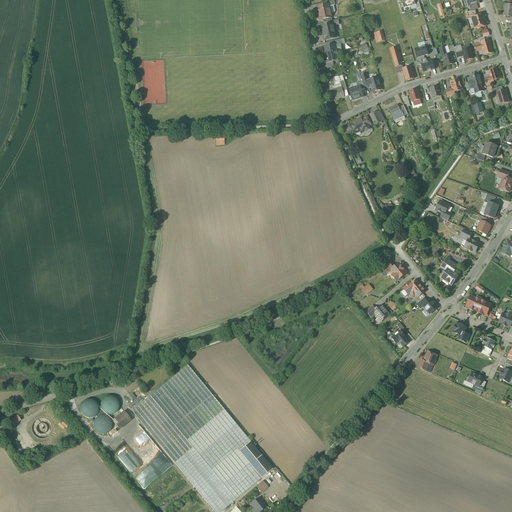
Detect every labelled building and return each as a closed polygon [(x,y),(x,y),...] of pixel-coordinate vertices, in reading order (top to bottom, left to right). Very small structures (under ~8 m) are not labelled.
[(413,0),(401,0),(404,8),(415,5),(413,0)] [(335,6),(334,2),(323,4),(324,7),(318,9),(321,21),(334,18),(331,6),(335,6)] [(475,30),(489,26),(486,14),(478,16),(474,17),(472,18),(475,30)] [(335,24),(322,27),(325,41),(338,38),(335,24)] [(383,32),(374,34),(377,44),(386,41),(383,32)] [(494,54),(490,41),(482,43),(475,45),(477,52),(484,50),(485,56),(494,54)] [(336,45),(324,48),(327,64),(340,61),(336,45)] [(415,49),(418,58),(430,55),(427,46),(415,49)] [(398,47),(391,49),(397,68),(404,66),(398,47)] [(456,54),(458,59),(465,57),(466,62),(474,59),(472,49),(463,52),(462,47),(455,49),(457,54),(456,54)] [(443,59),(444,59),(446,68),(455,65),(452,55),(448,56),(446,48),(440,49),(443,59)] [(426,58),(415,61),(416,66),(421,64),(423,72),(434,69),(431,60),(427,61),(426,58)] [(413,67),(403,69),(406,81),(416,78),(413,67)] [(490,72),(491,77),(485,79),(488,87),(495,84),(494,81),(502,79),(499,70),(490,72)] [(366,90),(372,88),(373,93),(382,91),(379,78),(371,80),(369,74),(362,76),(366,90)] [(471,78),(472,83),(468,84),(470,91),(476,90),(476,89),(484,87),(480,75),(471,78)] [(461,80),(451,83),(453,89),(446,91),(449,98),(457,96),(456,93),(464,91),(461,80)] [(362,81),(358,82),(360,88),(350,91),(353,101),(363,98),(361,92),(365,91),(362,81)] [(346,100),(345,98),(349,97),(345,82),(341,83),(342,89),(332,92),(335,103),(346,100)] [(440,87),(431,89),(433,99),(442,97),(440,87)] [(507,91),(504,92),(503,88),(492,91),(494,97),(497,96),(500,107),(511,104),(507,91)] [(419,90),(410,92),(413,103),(422,100),(419,90)] [(395,122),(405,117),(408,116),(404,107),(401,108),(400,107),(399,105),(390,110),(395,122)] [(378,113),(370,116),(375,127),(383,124),(378,113)] [(357,135),(363,133),(364,135),(374,131),(373,129),(373,128),(369,118),(352,125),(357,135)] [(499,148),(487,144),(483,155),(487,157),(495,159),(499,148)] [(485,162),(487,157),(483,155),(480,154),(478,160),(485,162)] [(511,175),(500,171),(498,178),(503,179),(500,190),(511,194),(511,191),(511,179),(510,179),(511,175)] [(490,203),(494,205),(497,198),(488,195),(486,202),(490,203)] [(451,207),(441,202),(436,212),(443,215),(441,219),(449,222),(453,215),(448,212),(451,207)] [(494,205),(490,203),(485,216),(496,220),(501,207),(494,205)] [(487,224),(482,222),(478,231),(489,236),(493,227),(487,224)] [(475,236),(465,230),(461,238),(469,242),(466,248),(476,254),(481,245),(472,241),(475,236)] [(511,242),(507,240),(501,253),(511,258),(511,257),(511,242)] [(460,268),(448,260),(442,269),(447,273),(442,281),(453,289),(460,278),(455,275),(460,268)] [(391,272),(394,269),(389,264),(380,271),(385,277),(391,272)] [(408,274),(400,264),(394,269),(391,272),(394,275),(392,277),(397,284),(408,274)] [(412,282),(403,289),(409,296),(411,294),(415,294),(418,298),(422,295),(425,292),(417,282),(412,282)] [(373,291),(369,286),(362,291),(367,297),(373,291)] [(485,290),(479,286),(476,290),(481,294),(485,290)] [(424,297),(422,295),(418,298),(415,301),(417,303),(424,297)] [(493,306),(472,297),(466,309),(474,313),(475,311),(480,313),(479,315),(488,319),(493,306)] [(423,306),(427,302),(424,299),(417,304),(420,308),(423,306)] [(438,308),(431,299),(427,302),(423,306),(430,314),(438,308)] [(389,307),(394,312),(397,309),(396,308),(397,307),(393,304),(391,302),(389,305),(390,306),(389,307)] [(390,315),(382,307),(377,311),(373,306),(366,312),(372,319),(376,316),(379,319),(377,322),(379,325),(390,315)] [(511,317),(504,314),(500,325),(511,329),(511,326),(511,317)] [(468,328),(458,324),(454,334),(460,336),(458,341),(467,345),(471,336),(466,334),(468,328)] [(403,348),(409,342),(399,330),(390,338),(395,344),(398,342),(403,348)] [(490,357),(492,352),(494,353),(497,344),(487,339),(483,349),(484,349),(482,354),(490,357)] [(439,357),(428,352),(424,361),(422,360),(419,369),(427,372),(430,365),(435,367),(439,357)] [(139,398),(128,407),(134,414),(215,511),(222,511),(274,470),(189,366),(143,403),(139,398)] [(508,383),(511,374),(511,373),(503,370),(502,372),(500,371),(498,376),(500,377),(499,379),(508,383)] [(482,381),(484,378),(472,373),(468,383),(478,387),(479,388),(482,381)] [(120,405),(117,398),(110,396),(104,399),(102,406),(105,413),(112,415),(118,412),(120,405)] [(95,417),(100,411),(98,404),(93,400),(85,401),(81,407),(82,414),(88,418),(95,417)] [(113,422),(120,430),(132,421),(125,412),(113,422)] [(22,421),(19,416),(11,422),(14,426),(22,421)] [(113,425),(110,419),(103,417),(96,420),(94,427),(97,433),(104,436),(111,432),(113,425)] [(263,482),(256,488),(261,494),(268,489),(263,482)] [(261,502),(259,498),(251,505),(254,509),(254,511),(257,511),(259,511),(266,507),(261,502)]
